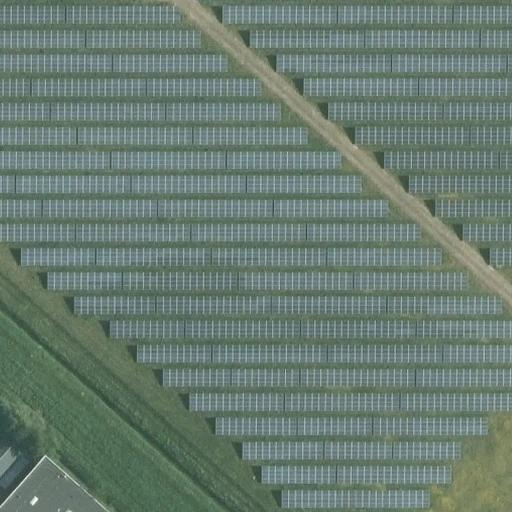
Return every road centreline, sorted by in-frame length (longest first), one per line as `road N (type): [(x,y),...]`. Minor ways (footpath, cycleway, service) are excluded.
road 1 (track): [(511,298),(179,0)]
road 2 (track): [(173,511),(0,356)]
